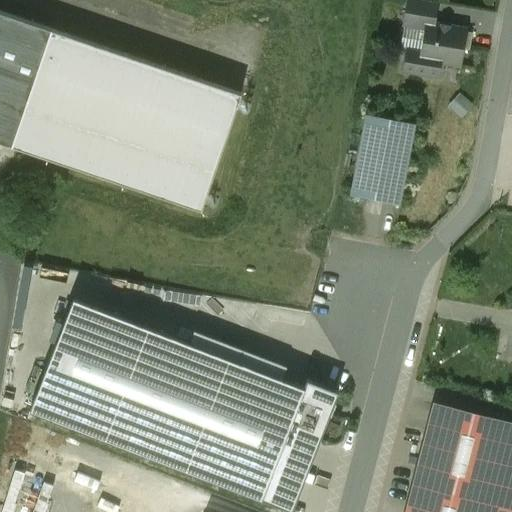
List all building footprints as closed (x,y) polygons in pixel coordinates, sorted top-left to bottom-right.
[(438,2),(425,0),(405,0),(402,25),(423,29),(425,20),(435,22),(438,2)] [(52,30),(0,11),(0,142),(12,146),(52,30)] [(435,22),(425,20),(423,29),(420,50),(418,60),(442,64),(460,67),(463,48),(469,49),(472,32),(450,29),(450,25),(435,22)] [(222,87),(52,30),(12,146),(201,211),(241,94),(230,90),(231,86),(223,84),(222,87)] [(420,50),(405,48),(401,72),(439,79),(442,64),(418,60),(420,50)] [(414,122),(365,113),(350,194),(399,203),(414,122)] [(289,511),(335,396),(73,295),(28,412),(287,511),(289,511)] [(511,422),(434,403),(414,483),(490,502),(511,507),(511,422)] [(487,511),(490,502),(414,483),(406,511),(487,511)]
